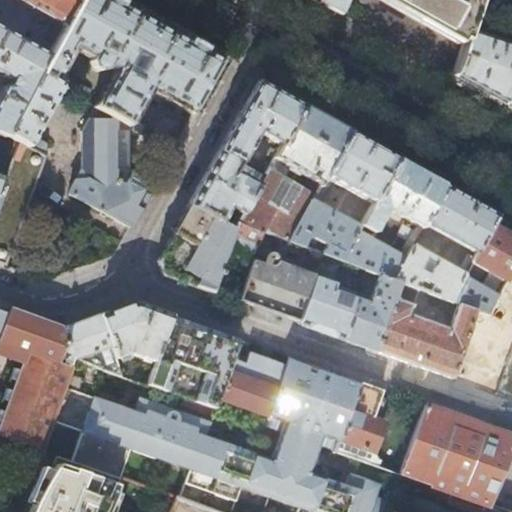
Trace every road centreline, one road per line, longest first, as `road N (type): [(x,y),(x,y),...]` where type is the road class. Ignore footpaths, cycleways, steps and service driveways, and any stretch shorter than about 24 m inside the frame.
road 1 (residential): [(123,281),(511,418)]
road 2 (residential): [(123,281),(262,21)]
road 3 (secondary): [(511,161),(262,21)]
road 4 (residential): [(0,290),(37,305),(123,281)]
